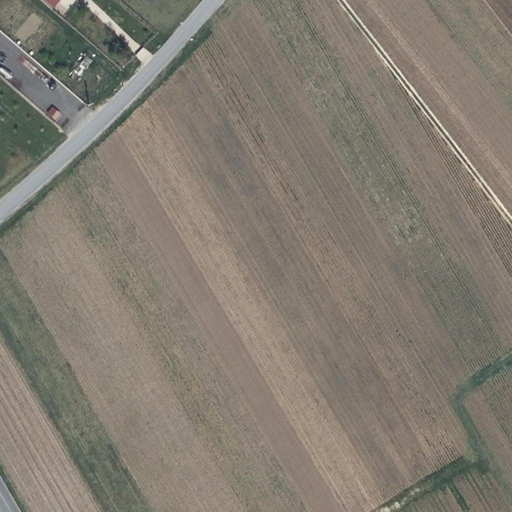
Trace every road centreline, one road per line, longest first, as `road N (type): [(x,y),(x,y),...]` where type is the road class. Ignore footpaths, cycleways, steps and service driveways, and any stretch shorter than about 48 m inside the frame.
road 1 (tertiary): [(0,213),(109,112),(211,0)]
road 2 (track): [(341,0),(511,221)]
road 3 (track): [(386,511),(480,453),(452,401),(511,358)]
